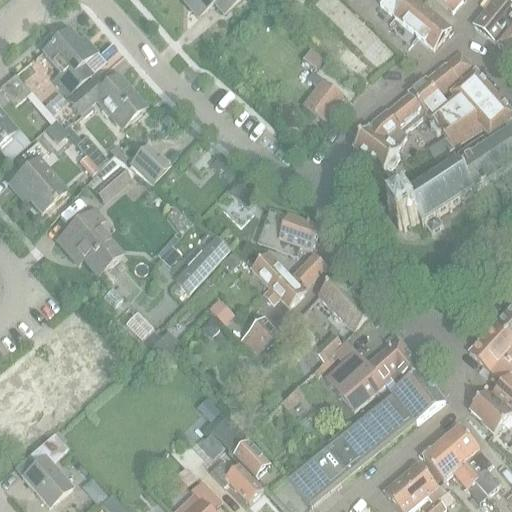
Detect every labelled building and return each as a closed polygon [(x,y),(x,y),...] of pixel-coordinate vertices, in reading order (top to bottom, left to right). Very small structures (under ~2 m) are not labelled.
[(223,14),(239,0),(190,0),(193,3),(188,7),(197,18),(214,3),(223,14)] [(382,0),(385,2),(380,7),(434,53),(452,32),(413,0),(382,0)] [(465,0),(433,0),(453,16),(465,0)] [(496,0),(474,29),(511,60),(511,10),(499,0),(496,0)] [(66,99),(69,97),(92,77),(83,67),(96,56),(88,48),(83,51),(68,33),(42,56),(60,77),(53,83),(66,99)] [(322,62),(309,52),(301,62),(314,72),(322,62)] [(386,115),(386,116),(404,137),(427,118),(431,122),(453,151),(482,132),(489,141),(511,120),(511,114),(496,97),(487,87),(475,73),(459,55),(445,67),(444,67),(432,77),(426,83),(426,82),(409,96),(409,97),(386,115)] [(346,101),(340,97),(313,76),(307,83),(318,91),(304,110),(325,127),(346,101)] [(0,89),(0,90),(5,97),(15,109),(30,96),(15,78),(0,89)] [(93,83),(77,97),(69,105),(80,117),(97,103),(121,131),(144,111),(116,79),(101,92),(93,83)] [(52,120),(67,107),(59,97),(44,110),(52,120)] [(369,131),(353,153),(382,174),(398,153),(407,140),(404,137),(386,116),(385,116),(374,125),(369,131)] [(0,146),(14,134),(0,117),(0,146)] [(439,220),(438,218),(448,212),(449,214),(452,212),(450,210),(460,203),(462,205),(465,203),(463,201),(473,195),(474,197),(477,195),(475,193),(494,181),(494,182),(497,180),(496,179),(511,168),(511,130),(488,146),(483,139),(457,156),(460,160),(456,163),(455,161),(454,162),(452,159),(450,161),(452,164),(442,170),(440,168),(437,169),(439,172),(429,179),(427,176),(425,178),(427,180),(418,186),(416,184),(414,185),(416,188),(406,195),(404,192),(402,194),(403,196),(402,197),(405,202),(402,204),(404,207),(394,213),(392,210),(389,212),(391,215),(391,216),(388,218),(390,220),(393,218),(399,228),(396,229),(398,233),(401,231),(403,234),(406,231),(404,228),(409,226),(410,228),(413,229),(414,227),(415,226),(419,223),(422,228),(424,227),(425,230),(427,229),(431,236),(432,236),(443,229),(438,221),(439,220)] [(0,147),(0,155),(7,164),(28,147),(16,134),(0,147)] [(40,217),(65,196),(38,163),(47,156),(37,145),(15,163),(24,174),(8,187),(20,200),(23,197),(40,217)] [(130,168),(151,189),(169,170),(148,149),(130,168)] [(79,166),(91,180),(98,175),(85,160),(79,166)] [(101,206),(128,184),(119,173),(92,195),(101,206)] [(96,279),(119,260),(94,230),(102,223),(93,213),(56,243),(72,262),(77,257),(96,279)] [(311,256),(320,231),(288,220),(270,213),(258,248),(296,261),(300,252),(311,256)] [(176,285),(189,297),(230,253),(217,241),(176,285)] [(304,298),(304,294),(268,257),(251,273),(289,312),(304,298)] [(327,272),(315,259),(294,280),(307,292),(327,272)] [(318,299),(343,326),(355,337),(374,317),(336,281),(318,299)] [(77,305),(54,326),(80,356),(104,336),(77,305)] [(511,307),(495,327),(511,341),(511,307)] [(258,361),(280,340),(264,322),(241,343),(258,361)] [(54,326),(39,338),(66,369),(80,356),(54,326)] [(511,341),(495,327),(469,355),(501,384),(511,371),(511,341)] [(323,366),(342,348),(332,337),(313,356),(323,366)] [(39,338),(25,351),(51,382),(66,369),(39,338)] [(390,391),(392,394),(421,373),(420,372),(421,371),(398,343),(366,368),(346,346),(333,357),(342,367),(325,383),(353,415),(384,389),(390,383),(395,388),(390,391)] [(25,351),(10,363),(37,394),(51,382),(25,351)] [(10,363),(0,372),(0,397),(15,414),(37,394),(10,363)] [(421,373),(392,394),(387,398),(388,399),(286,481),(311,510),(414,426),(416,427),(445,405),(434,390),(421,373)] [(492,400),(511,417),(511,381),(510,379),(492,400)] [(487,396),(471,414),(484,426),(483,427),(495,438),(511,419),(511,417),(492,400),(487,396)] [(0,397),(0,426),(14,414),(0,397)] [(305,420),(311,427),(321,419),(314,412),(305,420)] [(460,431),(442,447),(488,500),(500,489),(487,475),(483,478),(470,463),(480,455),(460,431)] [(66,453),(53,438),(29,458),(37,468),(22,481),(47,511),(71,491),(50,466),(66,453)] [(234,459),(255,482),(270,469),(248,445),(234,459)] [(454,477),(467,493),(480,507),(488,500),(442,447),(424,462),(444,485),(454,477)] [(226,485),(248,508),(263,494),(239,469),(231,475),(222,465),(210,477),(222,490),(226,485)] [(446,511),(438,503),(444,498),(438,492),(417,467),(401,482),(422,506),(428,501),(433,506),(426,511),(446,511)] [(414,511),(422,506),(401,482),(384,496),(396,511),(414,511)] [(194,500),(182,511),(216,511),(222,507),(202,486),(191,497),(194,500)]
